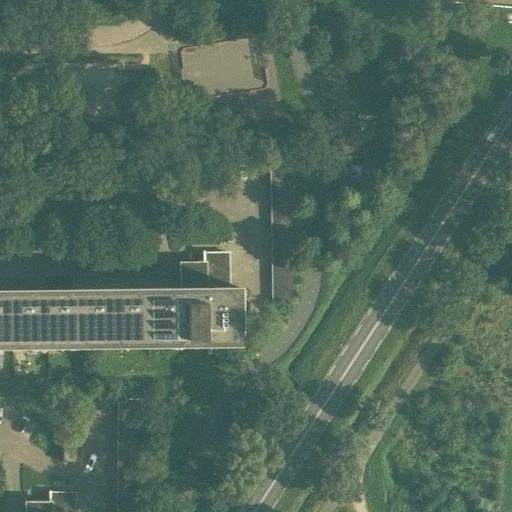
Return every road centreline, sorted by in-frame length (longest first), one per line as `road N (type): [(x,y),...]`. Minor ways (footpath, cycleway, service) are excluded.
road 1 (primary): [(254,511),(511,117)]
road 2 (track): [(358,511),(347,486),(511,225)]
road 3 (residential): [(0,252),(27,251),(53,204),(252,197)]
road 4 (residential): [(0,38),(115,36),(147,19),(151,0)]
